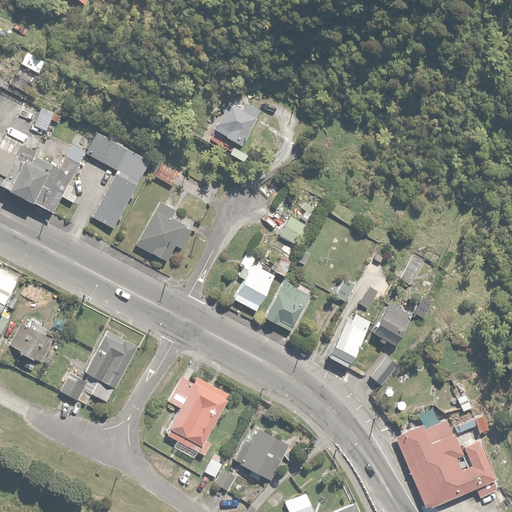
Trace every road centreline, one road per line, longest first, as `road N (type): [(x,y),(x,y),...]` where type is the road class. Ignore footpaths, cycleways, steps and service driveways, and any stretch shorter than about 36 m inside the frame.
road 1 (residential): [(403,511),(329,407),(270,362),(179,316)]
road 2 (residential): [(179,316),(0,222)]
road 3 (residential): [(179,316),(240,210)]
